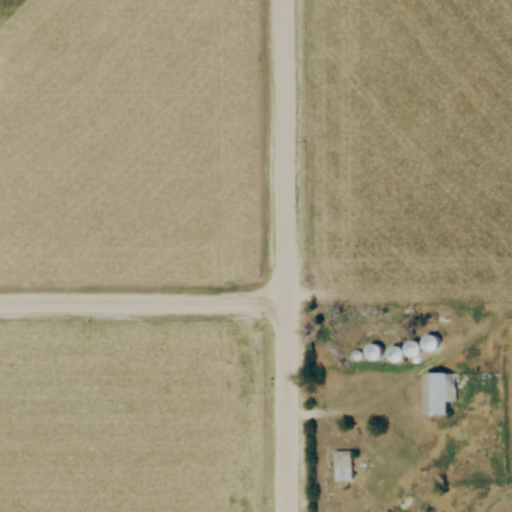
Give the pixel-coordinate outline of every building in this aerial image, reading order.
[(429,347),(431,347),(434,347),(436,346),(438,345),(439,343),(439,341),(439,338),(438,336),(436,335),(434,334),(432,333),(430,334),(428,335),(426,337),(426,339),(425,341),(426,343),(427,345),(429,347)] [(409,353),(411,354),(413,354),(415,353),(417,352),(419,350),(419,348),(419,345),(418,343),(417,341),(414,340),(412,340),(410,340),(408,341),(406,343),(406,345),(405,347),(406,349),(407,352),(409,353)] [(371,356),(374,357),(376,356),(378,355),(380,353),(381,351),(381,349),(380,346),(379,344),(377,343),(374,342),(372,342),(370,343),(368,345),(367,347),(366,349),(366,351),(367,354),(369,355),(371,356)] [(393,357),(396,357),(398,356),(399,355),(401,353),(401,351),(401,348),(400,346),(398,345),(396,344),(394,344),(392,344),(390,345),(388,347),(387,349),(387,351),(388,354),(389,356),(391,357),(393,357)] [(356,357),(358,357),(359,357),(360,357),(361,356),(362,354),(362,353),(362,351),(361,350),(360,349),(359,349),(357,348),(356,349),(354,350),(354,351),(353,352),(353,354),(354,355),(355,357),(356,357)] [(424,371),(425,407),(446,407),(446,393),(453,392),(453,370),(424,371)] [(335,448),(335,466),(351,465),(351,448),(335,448)]
